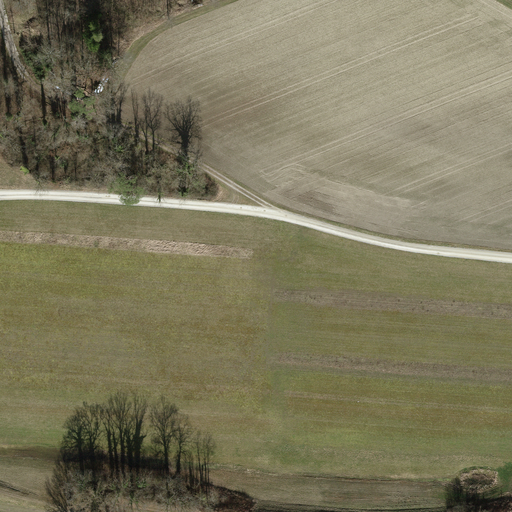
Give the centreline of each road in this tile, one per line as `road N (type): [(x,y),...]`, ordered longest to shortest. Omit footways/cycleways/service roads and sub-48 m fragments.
road 1 (track): [(282,212),(187,157),(48,95),(24,74),(0,4)]
road 2 (track): [(282,212),(0,195)]
road 3 (track): [(511,257),(368,237),(282,212)]
